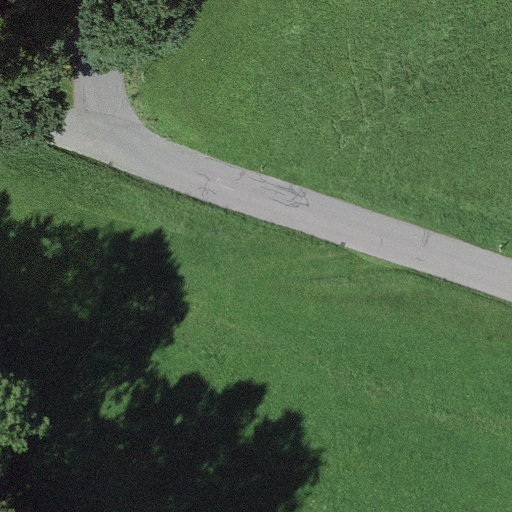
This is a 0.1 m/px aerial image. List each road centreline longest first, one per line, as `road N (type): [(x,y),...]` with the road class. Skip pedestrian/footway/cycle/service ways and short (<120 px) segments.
road 1 (residential): [(40,93),(166,164),(511,282)]
road 2 (residential): [(128,0),(40,93)]
